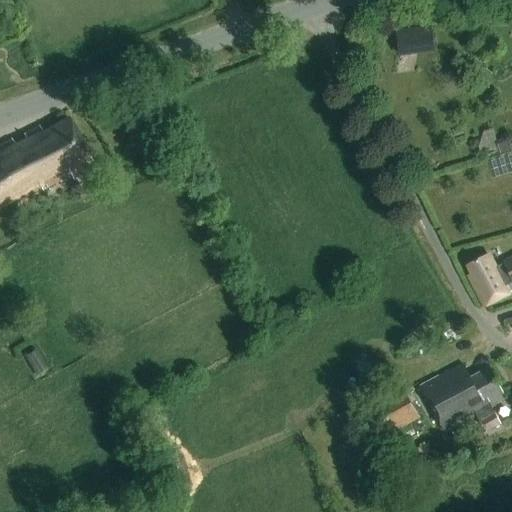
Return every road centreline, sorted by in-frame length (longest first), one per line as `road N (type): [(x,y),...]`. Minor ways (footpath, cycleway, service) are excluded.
road 1 (residential): [(511,349),(486,332),(431,239),(312,5)]
road 2 (tertiary): [(0,116),(312,5)]
